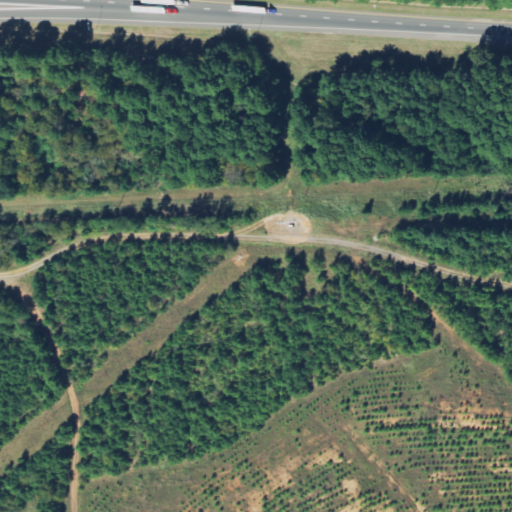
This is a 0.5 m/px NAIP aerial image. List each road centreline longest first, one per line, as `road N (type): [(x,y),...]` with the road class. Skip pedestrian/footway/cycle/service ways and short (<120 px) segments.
road 1 (motorway): [(233,9),(511,28)]
road 2 (motorway): [(0,11),(233,9)]
road 3 (motorway): [(105,0),(233,9)]
